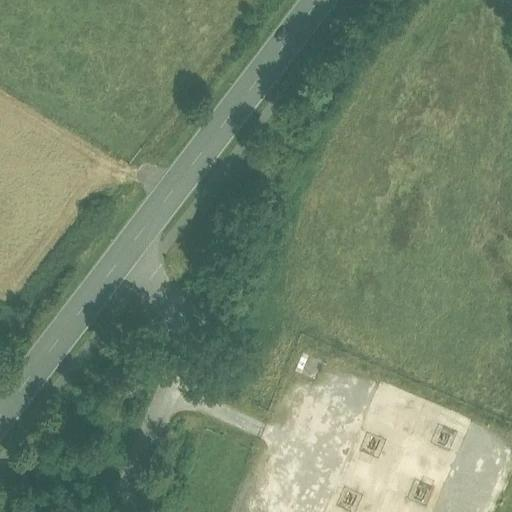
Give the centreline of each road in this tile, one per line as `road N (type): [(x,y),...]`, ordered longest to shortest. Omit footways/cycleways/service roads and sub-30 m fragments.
road 1 (primary): [(114,251),(307,0)]
road 2 (unclassified): [(114,251),(169,310),(176,342),(166,389),(115,511)]
road 3 (primary): [(0,399),(114,251)]
